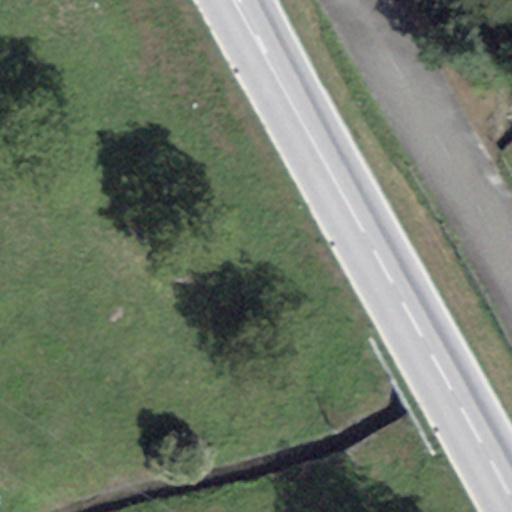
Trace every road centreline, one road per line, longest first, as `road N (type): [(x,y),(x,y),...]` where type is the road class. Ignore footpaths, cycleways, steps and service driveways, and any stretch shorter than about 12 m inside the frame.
road 1 (secondary): [(511,501),(229,0)]
road 2 (unclassified): [(355,0),(511,276)]
